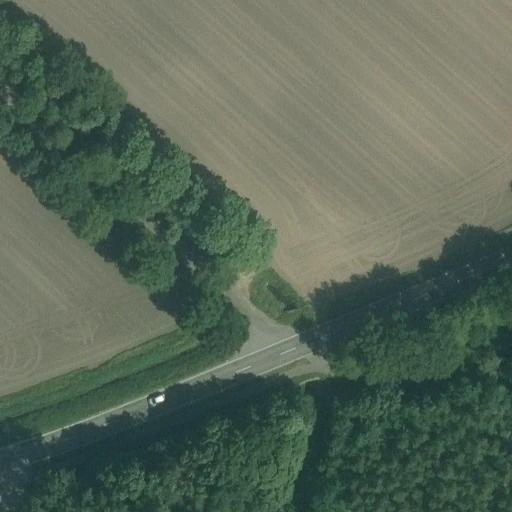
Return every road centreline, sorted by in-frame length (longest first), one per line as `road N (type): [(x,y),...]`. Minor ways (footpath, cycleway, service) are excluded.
road 1 (unclassified): [(282,344),(0,90)]
road 2 (tertiary): [(0,452),(282,344)]
road 3 (tertiary): [(282,344),(511,253)]
